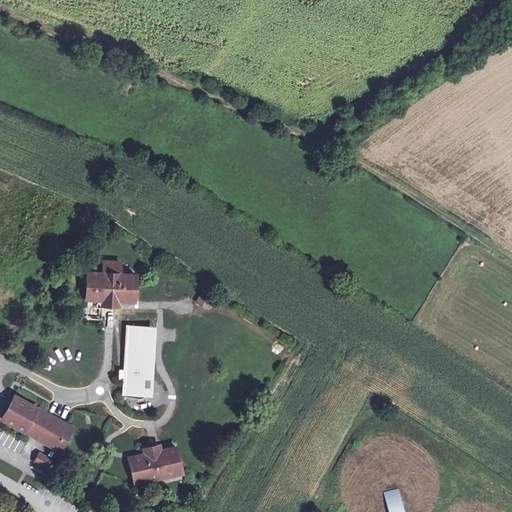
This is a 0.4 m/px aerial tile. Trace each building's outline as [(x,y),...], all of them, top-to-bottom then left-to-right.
[(0,170),(0,323),(11,319),(80,200),(0,170)] [(133,275),(117,274),(117,264),(101,264),(101,274),(85,273),(85,299),(100,300),(100,305),(116,306),(116,301),(132,301),(133,275)] [(195,303),(207,310),(213,300),(200,293),(195,303)] [(149,371),(154,372),(157,328),(129,326),(126,370),(126,379),(125,394),(131,394),(139,395),(144,393),(149,389),(149,371)] [(139,395),(131,394),(130,398),(140,399),(152,395),(154,372),(149,371),(149,389),(144,393),(139,395)] [(7,412),(3,420),(58,450),(71,426),(16,395),(14,400),(13,399),(12,399),(11,399),(10,399),(9,400),(8,401),(7,401),(7,402),(7,403),(7,404),(7,405),(7,406),(8,407),(9,408),(13,410),(11,414),(7,412)] [(262,412),(202,511),(303,511),(336,457),(262,412)] [(158,445),(142,448),(143,453),(128,456),(134,482),(180,472),(175,446),(159,449),(158,445)] [(35,462),(49,470),(54,463),(39,455),(35,462)] [(388,511),(403,511),(400,489),(385,491),(388,511)]
